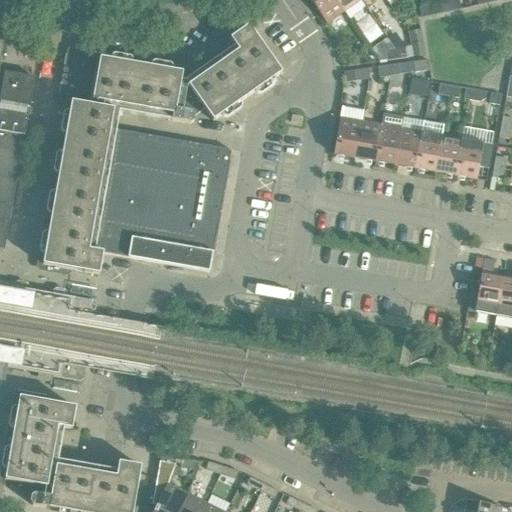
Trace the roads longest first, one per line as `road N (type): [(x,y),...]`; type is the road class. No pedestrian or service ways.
road 1 (residential): [(391,511),(246,443),(115,418),(107,404),(126,287),(135,279),(208,290),(237,273),(274,281),(291,271),(303,198)]
road 2 (residential): [(511,234),(303,198)]
road 3 (residential): [(303,198),(318,56),(284,0)]
road 4 (tertiary): [(72,16),(132,20),(217,0)]
